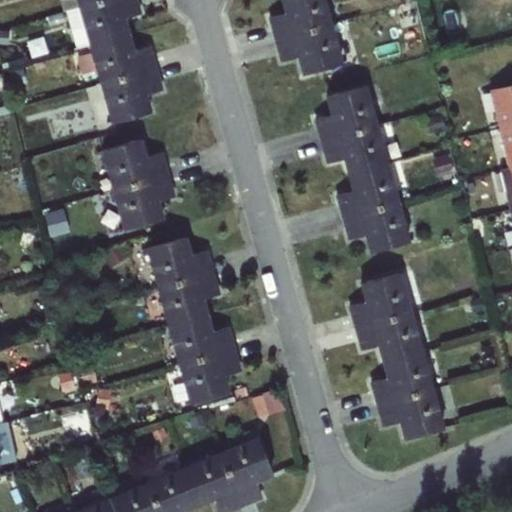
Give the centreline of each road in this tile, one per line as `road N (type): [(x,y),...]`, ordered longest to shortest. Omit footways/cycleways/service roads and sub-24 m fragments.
road 1 (residential): [(201,0),(344,511)]
road 2 (residential): [(369,511),(511,451)]
